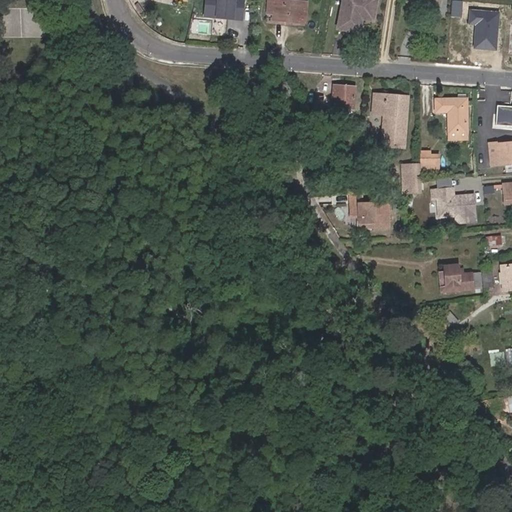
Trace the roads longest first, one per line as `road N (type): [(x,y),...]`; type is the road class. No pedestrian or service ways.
road 1 (unclassified): [(256,62),(296,103),(319,209),(511,463)]
road 2 (residential): [(256,62),(511,78)]
road 3 (residential): [(115,0),(134,34),(152,47),(256,62)]
